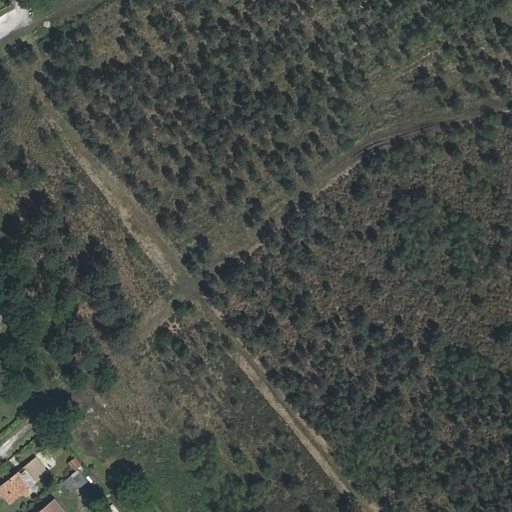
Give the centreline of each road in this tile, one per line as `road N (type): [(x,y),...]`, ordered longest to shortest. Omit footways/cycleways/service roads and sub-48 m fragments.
road 1 (track): [(375,511),(241,329),(142,219),(57,105),(37,64),(38,3)]
road 2 (track): [(511,109),(431,121),(196,279)]
